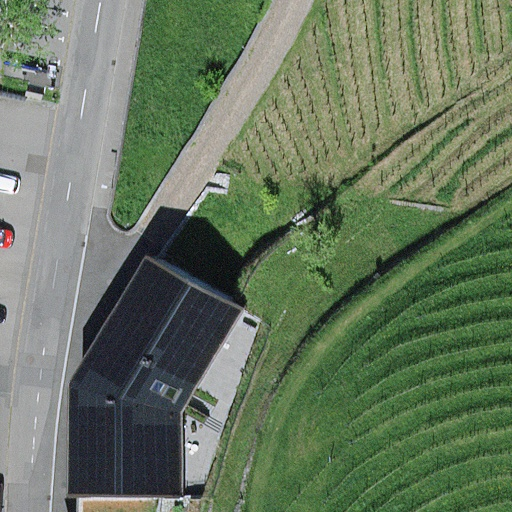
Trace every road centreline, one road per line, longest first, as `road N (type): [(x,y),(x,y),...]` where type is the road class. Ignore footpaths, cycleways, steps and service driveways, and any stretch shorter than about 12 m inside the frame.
road 1 (unclassified): [(58,267),(109,267),(149,246),(295,0)]
road 2 (residential): [(101,0),(58,267)]
road 3 (residential): [(58,267),(30,511)]
